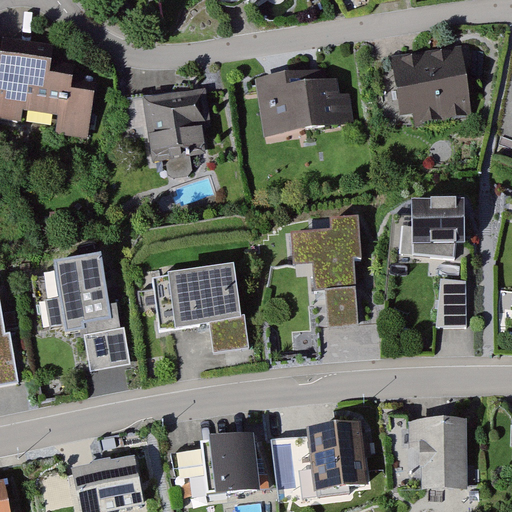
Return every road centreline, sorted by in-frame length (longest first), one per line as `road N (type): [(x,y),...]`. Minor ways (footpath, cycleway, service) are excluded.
road 1 (residential): [(511,380),(347,386),(147,407),(0,441)]
road 2 (residential): [(58,0),(79,27),(117,53),(144,59),(511,11)]
